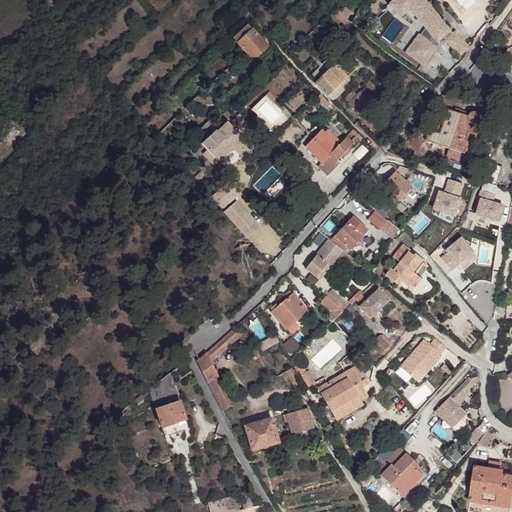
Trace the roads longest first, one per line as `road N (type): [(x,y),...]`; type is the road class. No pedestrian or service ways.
road 1 (residential): [(459,69),(253,303),(192,359),(272,511)]
road 2 (unknown): [(380,368),(413,333),(428,330),(485,371)]
road 3 (residential): [(496,326),(483,392),(487,413),(511,432)]
